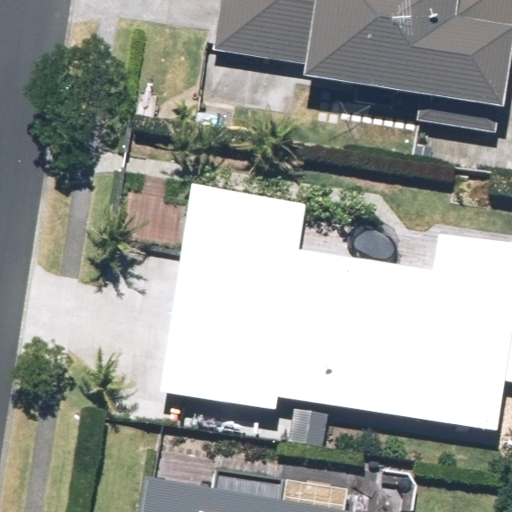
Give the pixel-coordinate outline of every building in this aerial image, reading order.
[(511,41),(511,0),(220,0),(213,49),(301,62),(298,78),(502,109),(511,41)] [(454,146),(452,166),(473,169),(475,149),(454,146)] [(495,432),(511,317),(511,283),(297,250),(305,204),(190,185),(158,392),(274,409),(276,399),(495,432)] [(293,414),(289,442),(321,446),(325,418),(293,414)] [(276,511),(278,498),(216,491),(212,511),(276,511)]
